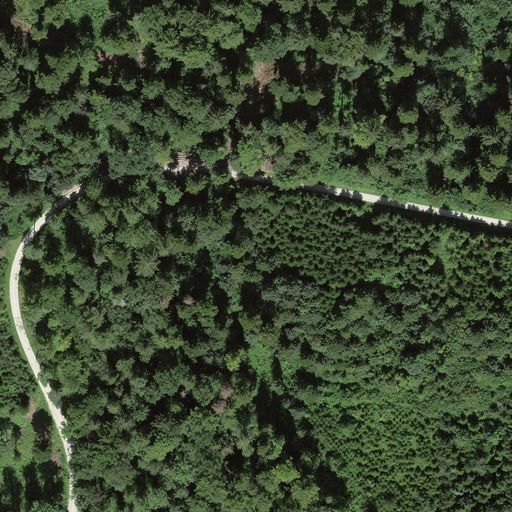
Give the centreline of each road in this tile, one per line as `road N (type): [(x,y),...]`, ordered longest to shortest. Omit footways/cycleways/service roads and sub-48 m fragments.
road 1 (track): [(82,511),(79,456),(18,327),(11,278),(43,214),(72,193),(147,169),(299,184),(511,225)]
road 2 (track): [(511,434),(423,400),(268,359),(226,300),(175,172)]
road 3 (track): [(214,176),(218,91),(209,0)]
